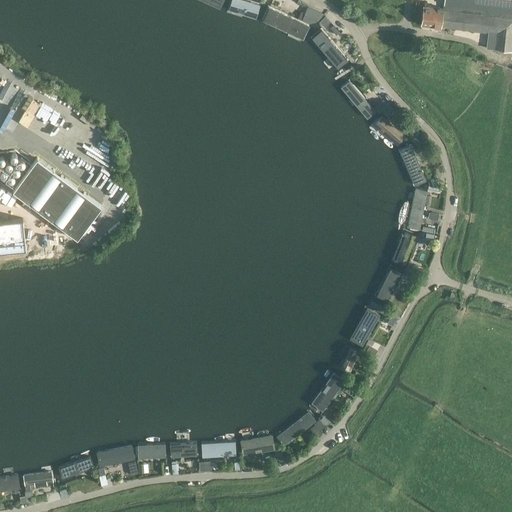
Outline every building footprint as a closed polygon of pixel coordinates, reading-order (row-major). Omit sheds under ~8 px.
[(261,5),(247,0),(231,0),(228,9),(256,19),(261,5)] [(511,0),(444,0),(443,8),(423,6),(421,24),(487,33),(486,48),(511,51),(511,0)] [(309,25),(268,7),(261,22),(303,40),(309,25)] [(322,14),(307,8),(302,20),(308,23),(315,21),(322,14)] [(320,26),(311,33),(339,67),(348,60),(321,27),(320,26)] [(0,81),(0,105),(10,87),(5,84),(7,80),(2,77),(0,81)] [(350,80),(343,86),(369,118),(376,112),(350,80)] [(62,114),(41,101),(36,110),(30,107),(26,112),(34,117),(33,118),(53,130),(62,114)] [(387,106),(383,101),(375,108),(379,112),(387,106)] [(392,110),(389,106),(383,111),(387,115),(392,110)] [(383,114),(375,124),(399,144),(407,134),(383,114)] [(412,142),(401,147),(419,189),(430,184),(412,142)] [(36,157),(13,190),(78,237),(102,204),(36,157)] [(428,191),(415,189),(408,228),(421,230),(428,191)] [(0,253),(26,251),(23,221),(0,222),(0,253)] [(406,230),(394,261),(407,266),(419,235),(406,230)] [(71,237),(50,240),(52,252),(72,249),(71,237)] [(392,267),(378,297),(388,302),(403,273),(392,267)] [(413,278),(416,273),(408,269),(405,275),(413,278)] [(367,306),(349,338),(361,345),(379,313),(367,306)] [(349,346),(339,367),(350,373),(360,352),(349,346)] [(373,356),(377,349),(370,346),(366,352),(373,356)] [(338,373),(312,408),(320,414),(347,379),(338,373)] [(309,412),(276,437),(283,446),(316,421),(309,412)] [(324,415),(321,419),(325,425),(330,423),(331,421),(324,415)] [(319,419),(314,423),(320,431),(325,427),(319,419)] [(273,435),(240,441),(243,456),(275,450),(273,435)] [(237,443),(201,445),(202,458),(238,455),(237,443)] [(165,444),(137,445),(138,459),(166,458),(165,444)] [(132,445),(97,453),(100,467),(135,460),(132,445)] [(196,446),(170,447),(170,459),(197,457),(196,446)] [(90,457),(58,469),(62,480),(94,469),(90,457)] [(52,470),(23,475),(25,486),(54,482),(52,470)] [(18,475),(0,477),(0,492),(20,489),(18,475)]
